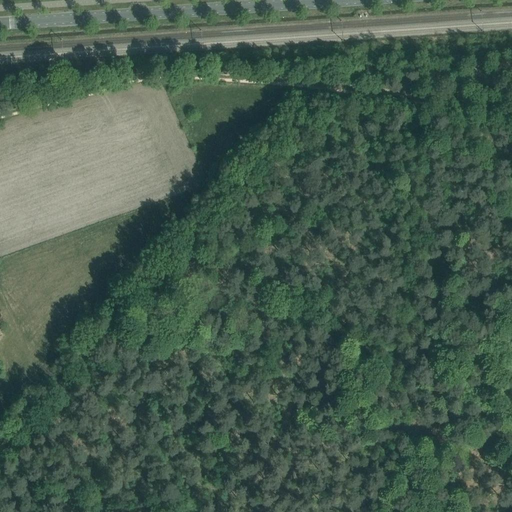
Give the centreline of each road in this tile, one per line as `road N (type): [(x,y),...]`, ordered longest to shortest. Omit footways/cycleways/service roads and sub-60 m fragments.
road 1 (track): [(330,88),(0,446)]
road 2 (secondary): [(0,23),(343,0)]
road 3 (track): [(330,88),(511,106)]
